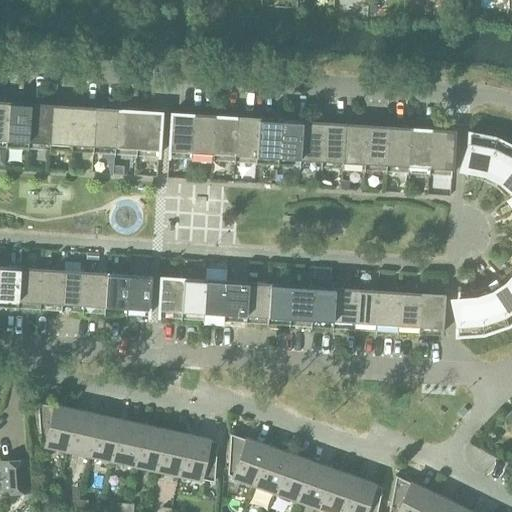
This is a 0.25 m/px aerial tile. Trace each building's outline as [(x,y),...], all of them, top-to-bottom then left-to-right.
[(8,103),(0,102),(0,146),(5,147),(8,103)] [(5,147),(27,148),(30,104),(8,103),(5,147)] [(51,106),(30,104),(27,148),(49,150),(51,106)] [(49,150),(70,151),(73,107),(51,106),(49,150)] [(95,109),(73,107),(70,151),(92,152),(95,109)] [(92,152),(113,154),(116,110),(95,109),(92,152)] [(138,111),(116,110),(113,154),(135,155),(138,111)] [(138,111),(135,155),(158,156),(160,113),(138,111)] [(190,159),(193,115),(171,113),(168,157),(190,159)] [(215,116),(193,115),(190,159),(212,160),(215,116)] [(236,117),(215,116),(212,160),(234,161),(236,117)] [(258,119),(236,117),(234,161),(255,163),(258,119)] [(280,120),(258,119),(255,163),(277,164),(280,120)] [(301,122),(280,120),(277,164),(298,166),(301,122)] [(323,123),(301,122),(298,166),(320,167),(323,123)] [(344,124),(323,123),(320,167),(342,168),(344,124)] [(344,124),(342,168),(363,170),(366,126),(344,124)] [(366,126),(363,170),(385,171),(387,127),(366,126)] [(387,127),(385,171),(406,172),(409,129),(387,127)] [(431,130),(409,129),(406,172),(428,174),(431,130)] [(428,174),(450,175),(453,132),(431,130),(428,174)] [(479,179),(481,180),(495,138),(494,138),(468,132),(465,176),(479,179)] [(511,146),(496,138),(495,138),(481,180),(494,187),(511,160),(511,146)] [(504,195),(505,196),(511,189),(511,160),(494,187),(497,188),(504,195)] [(0,308),(17,309),(19,268),(0,266),(0,308)] [(511,267),(510,266),(506,271),(500,277),(511,290),(511,267)] [(41,270),(19,268),(17,309),(38,311),(41,270)] [(38,311),(60,312),(63,271),(41,270),(38,311)] [(84,272),(63,271),(60,312),(82,313),(84,272)] [(82,313),(103,315),(106,274),(84,272),(82,313)] [(127,275),(106,274),(103,315),(125,316),(127,275)] [(127,275),(125,316),(147,318),(150,277),(127,275)] [(157,318),(180,320),(183,279),(160,277),(157,318)] [(492,284),(487,286),(506,326),(509,325),(511,322),(511,290),(500,277),(499,278),(492,284)] [(204,280),(183,279),(180,320),(202,321),(204,280)] [(202,321),(223,322),(226,281),(204,280),(202,321)] [(248,283),(226,281),(223,322),(245,324),(248,283)] [(248,283),(245,324),(267,325),(269,284),(248,283)] [(291,286),(269,284),(267,325),(288,326),(291,286)] [(288,326),(310,328),(312,287),(291,286),(288,326)] [(482,289),(474,291),(483,334),(506,326),(487,286),(482,289)] [(334,288),(312,287),(310,328),(331,329),(334,288)] [(331,329),(353,331),(355,290),(334,288),(331,329)] [(377,291),(355,290),(353,331),(374,332),(377,291)] [(396,333),(398,293),(377,291),(374,332),(396,333)] [(481,334),(483,334),(474,291),(472,291),(458,292),(455,336),(481,334)] [(420,294),(398,293),(396,333),(417,335),(420,294)] [(420,294),(417,335),(440,336),(443,295),(420,294)] [(39,444),(66,450),(75,410),(36,402),(39,444)] [(97,415),(75,410),(66,450),(89,455),(97,415)] [(89,455),(111,460),(120,420),(97,415),(89,455)] [(142,425),(120,420),(111,460),(133,465),(142,425)] [(133,465),(155,469),(164,430),(142,425),(133,465)] [(186,435),(164,430),(155,469),(178,474),(186,435)] [(233,478),(253,485),(266,447),(229,434),(229,444),(227,475),(233,478)] [(186,435),(178,474),(214,482),(214,471),(217,441),(213,441),(186,435)] [(288,454),(266,447),(253,485),(274,492),(288,454)] [(274,492),(296,500),(309,462),(288,454),(274,492)] [(29,492),(27,460),(0,462),(0,480),(0,485),(0,484),(0,490),(1,491),(1,494),(29,492)] [(331,470),(309,462),(296,500),(317,508),(331,470)] [(331,470),(317,508),(329,511),(339,511),(352,477),(331,470)] [(388,511),(420,511),(430,493),(395,475),(392,491),(388,511)] [(382,488),(352,477),(339,511),(376,511),(377,511),(382,488)] [(445,511),(451,503),(430,493),(420,511),(445,511)] [(69,511),(77,511),(79,500),(70,499),(69,511)] [(86,511),(87,500),(79,500),(77,511),(86,511)] [(114,511),(124,511),(125,503),(116,503),(114,511)] [(132,511),(133,504),(125,503),(124,511),(132,511)] [(469,511),(451,503),(445,511),(469,511)]
